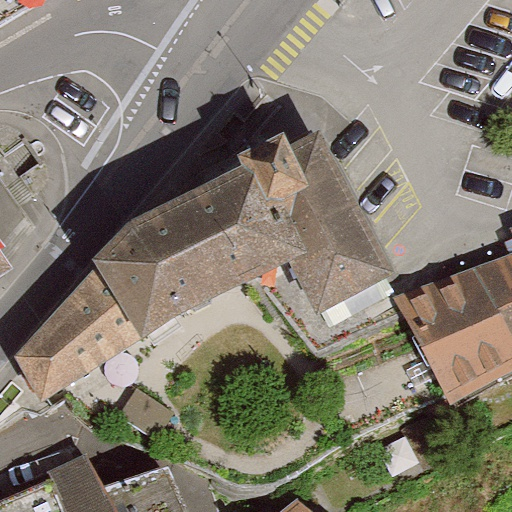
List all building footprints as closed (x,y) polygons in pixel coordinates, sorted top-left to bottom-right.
[(0,0),(0,22),(37,0),(0,0)] [(251,181),(134,238),(21,365),(45,400),(175,315),(294,256),(319,309),(386,278),(376,260),(363,236),(351,214),(344,202),(332,180),(321,159),(309,138),(245,170),(251,181)] [(490,384),(511,372),(511,267),(403,308),(447,399),(490,384)] [(50,477),(54,489),(2,511),(113,511),(108,500),(88,460),(50,477)] [(113,511),(161,511),(142,485),(108,500),(113,511)]
